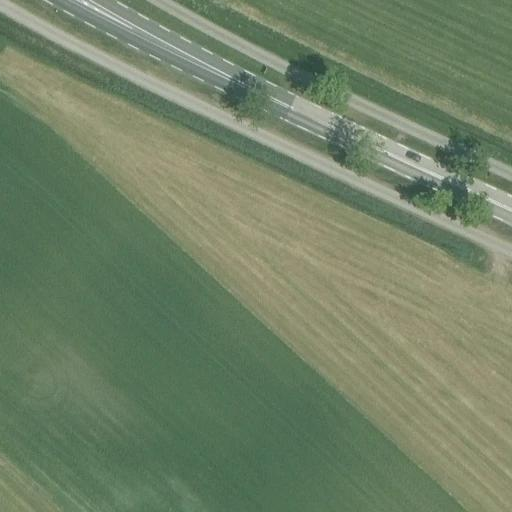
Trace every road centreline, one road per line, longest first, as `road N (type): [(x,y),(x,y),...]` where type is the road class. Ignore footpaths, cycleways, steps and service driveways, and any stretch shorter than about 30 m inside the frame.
road 1 (unclassified): [(0,4),(108,63),(511,250)]
road 2 (primary): [(511,209),(75,0)]
road 3 (unclassified): [(511,176),(345,99),(164,0)]
